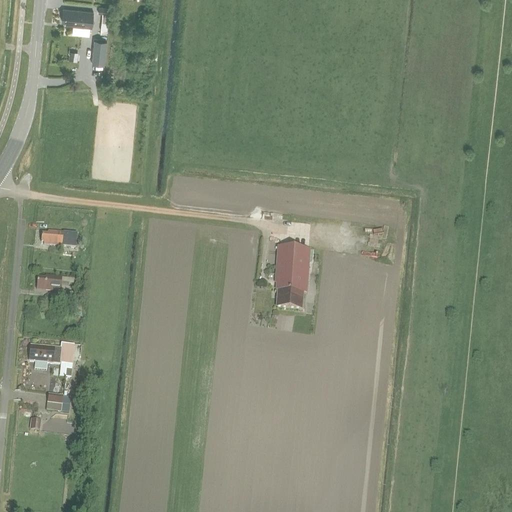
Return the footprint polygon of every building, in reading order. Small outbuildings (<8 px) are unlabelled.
[(93,14),(67,11),(63,11),(62,23),(66,23),(66,26),(91,28),(93,14)] [(107,42),(94,41),(91,65),(104,66),(107,42)] [(74,245),(75,235),(49,234),(49,236),(42,235),(41,244),(62,245),(74,245)] [(306,293),(309,250),(278,248),(275,283),(276,283),(276,289),(278,289),(277,308),(300,310),(302,293),(306,293)] [(60,293),(61,285),(77,286),(78,280),(62,279),(62,280),(46,279),(46,281),(38,280),(37,288),(40,288),(40,291),(60,293)] [(60,366),(60,365),(71,366),(71,371),(66,370),(65,379),(70,380),(72,367),(74,346),(61,345),(61,350),(31,347),(29,363),(60,366)] [(62,414),(63,398),(64,391),(58,390),(58,392),(49,391),(48,396),(46,411),(62,414)] [(38,431),(41,415),(33,414),(32,421),(31,421),(30,430),(38,431)]
